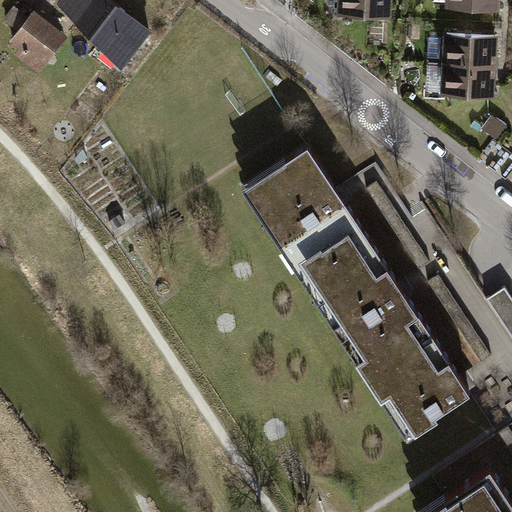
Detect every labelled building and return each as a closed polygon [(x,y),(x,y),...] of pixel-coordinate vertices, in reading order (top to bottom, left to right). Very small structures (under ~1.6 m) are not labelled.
[(104,0),(57,0),(52,7),(108,50),(103,57),(118,69),(147,32),(104,0)] [(340,0),(339,13),(390,17),(391,0),(340,0)] [(447,0),(447,7),(501,9),(501,0),(447,0)] [(11,57),(36,76),(66,39),(32,12),(25,20),(11,9),(1,22),(15,33),(8,42),(17,49),(11,57)] [(445,32),(444,63),(498,65),(500,34),(445,32)] [(444,63),(442,94),(496,97),(498,65),(444,63)] [(492,116),(482,128),(497,141),(507,130),(492,116)] [(356,233),(302,150),(240,190),(295,273),(356,233)] [(120,214),(109,221),(115,230),(126,223),(120,214)] [(419,329),(356,233),(295,273),(357,369),(419,329)] [(511,296),(507,289),(489,300),(511,334),(511,296)] [(464,399),(419,329),(357,369),(403,439),(464,399)] [(511,462),(510,459),(511,457),(511,428),(491,439),(511,483),(511,462)] [(511,511),(511,497),(494,470),(429,511),(511,511)]
